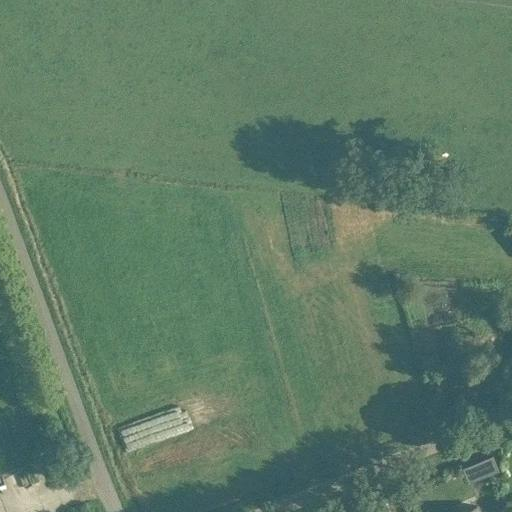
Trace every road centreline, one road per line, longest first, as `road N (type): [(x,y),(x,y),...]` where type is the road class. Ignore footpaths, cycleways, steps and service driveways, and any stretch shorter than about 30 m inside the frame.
road 1 (unclassified): [(123,511),(0,170)]
road 2 (unclassified): [(270,511),(511,418)]
